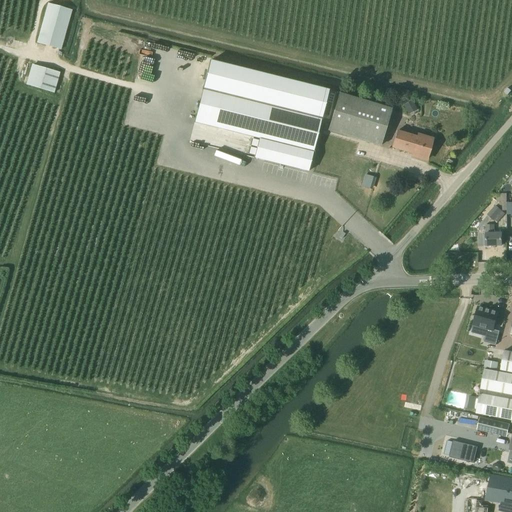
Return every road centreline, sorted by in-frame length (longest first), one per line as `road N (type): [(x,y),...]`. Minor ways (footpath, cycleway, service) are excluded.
road 1 (tertiary): [(122,511),(378,273)]
road 2 (unclassified): [(378,273),(511,119)]
road 3 (tertiary): [(378,273),(511,280)]
